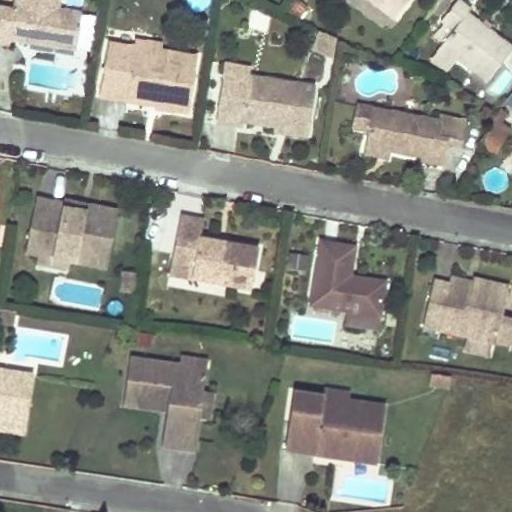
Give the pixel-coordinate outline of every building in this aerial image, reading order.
[(0,9),(0,44),(9,46),(9,40),(26,43),(27,31),(75,39),(79,14),(56,10),(57,0),(14,0),(13,12),(0,9)] [(399,11),(386,0),(370,0),(392,20),(399,11)] [(386,0),(399,11),(408,0),(386,0)] [(473,12),(458,0),(457,0),(439,23),(443,25),(434,37),(445,45),(443,50),(457,62),(486,85),(511,52),(511,51),(470,16),(473,12)] [(75,39),(27,31),(26,43),(74,50),(75,39)] [(136,46),(159,50),(162,39),(138,35),(136,46)] [(105,63),(116,65),(120,44),(108,42),(105,63)] [(105,63),(99,94),(126,99),(127,90),(156,95),(154,107),(189,113),(197,56),(159,50),(136,46),(120,44),(116,65),(105,63)] [(457,62),(443,50),(435,60),(450,72),(457,62)] [(224,84),(248,88),(250,73),(227,69),(224,84)] [(224,84),(219,119),(244,123),(244,115),(281,120),(309,124),(315,82),(250,73),(248,88),(224,84)] [(154,107),(156,95),(127,90),(126,99),(125,103),(154,107)] [(350,126),(368,130),(373,109),(354,105),(350,126)] [(442,124),(373,109),(368,130),(365,144),(393,149),(424,156),(423,164),(448,169),(451,144),(463,146),(467,118),(444,113),(442,124)] [(309,124),(281,120),(280,128),(308,132),(309,124)] [(496,155),(511,129),(511,126),(501,120),(484,147),(496,155)] [(393,149),(365,144),(363,157),(390,163),(393,149)] [(118,209),(37,194),(27,253),(109,267),(118,209)] [(260,247),(200,235),(200,219),(177,214),(171,247),(196,254),(192,273),(252,286),(260,247)] [(356,248),(323,242),(313,305),(349,311),(382,317),(387,282),(352,275),(356,248)] [(196,254),(171,247),(167,268),(192,273),(196,254)] [(467,288),(469,282),(450,278),(448,284),(467,288)] [(448,284),(430,280),(421,329),(494,345),(501,316),(508,287),(470,279),(469,282),(467,288),(448,284)] [(348,321),(380,326),(382,317),(349,311),(348,321)] [(511,349),(511,342),(511,318),(501,316),(494,345),(511,349)] [(176,363),(205,366),(205,359),(177,355),(176,363)] [(176,363),(129,357),(122,403),(165,410),(160,444),(193,448),(198,416),(202,388),(205,366),(176,363)] [(0,424),(24,429),(34,371),(0,365),(0,424)] [(202,388),(198,416),(211,417),(214,390),(202,388)] [(327,388),(326,395),(348,398),(350,392),(327,388)] [(297,389),(292,417),(302,418),(307,391),(297,389)] [(345,456),(378,462),(388,405),(348,398),(326,395),(307,391),(302,418),(292,417),(287,446),(317,451),(318,444),(346,449),(345,456)] [(318,444),(317,451),(345,456),(346,449),(318,444)]
